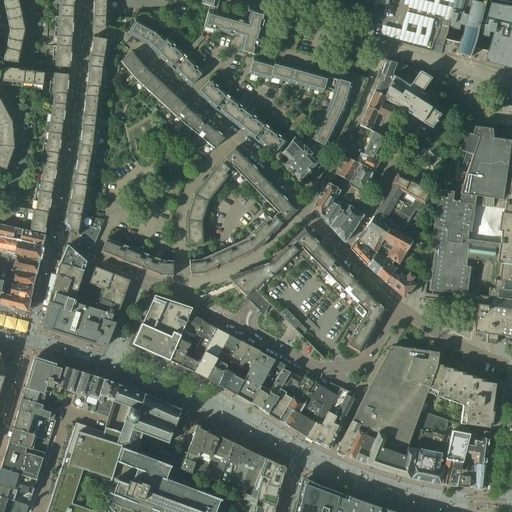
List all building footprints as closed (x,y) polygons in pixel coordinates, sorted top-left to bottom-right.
[(8,21),(23,18),(19,0),(9,0),(4,1),(8,21)] [(375,0),(374,4),(372,13),(370,24),(367,23),(364,34),(441,54),(448,29),(449,23),(463,26),(462,32),(459,43),(457,54),(470,58),(476,36),(477,30),(492,34),(490,39),(488,49),(485,62),(511,69),(511,3),(503,2),(497,1),(493,0),(489,0),(488,3),(489,3),(488,6),(484,5),(485,0),(470,0),(470,1),(466,0),(375,0)] [(74,18),(74,8),(59,7),(59,17),(74,18)] [(110,8),(93,7),(93,17),(109,18),(110,8)] [(240,21),(208,12),(204,27),(236,36),(238,37),(243,38),(240,51),(255,55),(266,15),(251,10),(248,23),(240,21)] [(58,23),(58,27),(73,28),(74,18),(59,17),(59,19),(52,19),(52,22),(58,23)] [(93,17),(93,28),(109,28),(109,18),(93,17)] [(26,30),(23,18),(8,21),(10,30),(26,30)] [(128,34),(138,39),(145,26),(135,20),(128,34)] [(156,32),(145,26),(138,39),(147,44),(156,32)] [(58,27),(58,33),(51,33),(51,37),(57,37),(73,38),(73,28),(58,27)] [(10,30),(8,40),(23,43),(26,30),(10,30)] [(147,44),(155,52),(165,41),(156,32),(147,44)] [(72,48),(73,38),(57,37),(57,47),(72,48)] [(107,49),(108,43),(114,44),(115,40),(93,37),(91,47),(101,48),(107,49)] [(165,41),(155,52),(163,60),(182,78),(190,86),(192,85),(201,75),(202,74),(203,73),(195,65),(188,59),(193,53),(192,52),(191,50),(185,56),(175,47),(167,39),(165,41)] [(8,40),(6,50),(21,53),(23,43),(8,40)] [(56,52),(56,56),(71,57),(72,48),(57,47),(56,48),(50,48),(50,52),(56,52)] [(107,49),(101,48),(91,47),(90,57),(105,59),(112,60),(112,56),(106,55),(107,49)] [(19,63),(19,62),(21,53),(6,50),(3,61),(19,63)] [(120,61),(128,70),(139,60),(132,52),(120,61)] [(49,62),(49,66),(55,67),(71,68),(71,57),(56,56),(56,62),(49,62)] [(88,67),(103,69),(105,59),(90,57),(88,67)] [(260,77),(263,62),(253,59),(249,74),(260,77)] [(128,70),(135,79),(146,69),(139,60),(128,70)] [(384,67),(380,78),(389,82),(392,76),(393,72),(396,63),(389,61),(386,60),(384,67)] [(271,80),(271,78),(274,65),(263,62),(260,77),(271,80)] [(274,65),(271,78),(281,80),(285,65),(274,62),(274,65)] [(281,80),(292,83),(296,68),(285,65),(281,80)] [(102,79),(103,73),(110,73),(110,70),(103,69),(88,67),(87,77),(102,79)] [(15,69),(4,68),(2,84),(13,86),(15,69)] [(306,71),(296,68),(292,83),(302,86),(306,71)] [(15,69),(13,86),(22,87),(24,70),(15,69)] [(154,76),(146,69),(135,79),(144,87),(154,76)] [(24,70),(22,87),(32,88),(34,71),(24,70)] [(34,71),(32,88),(42,89),(44,78),(44,72),(34,71)] [(302,86),(313,89),(317,74),(306,71),(302,86)] [(387,89),(384,97),(390,100),(388,103),(409,115),(408,118),(414,122),(416,119),(432,128),(435,122),(436,123),(438,121),(437,120),(440,114),(418,99),(421,94),(421,95),(422,94),(421,93),(431,78),(419,72),(409,87),(394,77),(394,78),(392,76),(389,82),(387,89)] [(69,75),(54,73),(53,79),(53,84),(68,86),(69,75)] [(323,92),(325,88),(327,77),(317,74),(313,89),(323,92)] [(162,84),(154,76),(144,87),(152,95),(162,84)] [(86,87),(103,89),(108,89),(108,86),(102,85),(102,79),(87,77),(86,87)] [(337,80),(327,77),(325,88),(334,91),(337,80)] [(377,85),(374,92),(384,97),(387,89),(389,82),(380,78),(377,85)] [(199,91),(197,93),(215,109),(219,112),(235,124),(246,110),(230,98),(228,96),(233,90),(230,87),(225,93),(209,79),(209,80),(208,81),(199,91)] [(337,80),(334,91),(349,95),(352,84),(337,80)] [(46,89),(45,93),(51,93),(67,95),(68,86),(53,84),(52,90),(46,89)] [(152,95),(160,102),(170,91),(162,84),(152,95)] [(101,99),(103,89),(86,87),(85,97),(101,99)] [(178,98),(170,91),(160,102),(168,110),(178,98)] [(334,91),(331,101),(346,106),(349,95),(334,91)] [(372,96),(368,107),(378,111),(377,113),(390,119),(390,118),(392,114),(394,109),(381,104),(384,97),(374,92),(372,97),(372,96)] [(67,95),(51,93),(50,103),(66,105),(67,95)] [(85,97),(84,106),(100,108),(101,99),(85,97)] [(176,117),(186,106),(178,98),(168,110),(176,117)] [(331,101),(327,110),(341,117),(346,106),(331,101)] [(511,106),(477,102),(475,121),(511,126),(511,124),(511,106)] [(66,105),(50,103),(48,112),(65,115),(66,105)] [(99,118),(100,108),(84,106),(83,116),(99,118)] [(186,106),(176,117),(214,149),(225,138),(186,106)] [(368,107),(360,126),(370,130),(377,113),(378,111),(368,107)] [(0,125),(13,122),(7,110),(0,113),(0,125)] [(246,110),(235,124),(258,142),(275,155),(286,141),(269,128),(267,126),(271,120),(268,117),(263,124),(246,110)] [(327,110),(322,120),(336,127),(341,117),(327,110)] [(65,115),(48,112),(47,122),(63,125),(65,115)] [(83,116),(82,126),(98,128),(99,118),(83,116)] [(322,120),(317,130),(331,137),(336,127),(322,120)] [(473,153),(458,198),(452,198),(453,189),(439,188),(434,224),(431,249),(435,249),(431,280),(430,290),(467,295),(471,265),(466,264),(467,258),(472,259),(488,261),(502,263),(500,280),(495,279),(494,288),(490,287),(488,296),(479,295),(474,332),(483,333),(482,342),(496,344),(497,335),(502,336),(511,337),(511,135),(492,133),(492,125),(468,121),(460,149),(473,153)] [(0,136),(14,135),(13,122),(0,125),(0,136)] [(63,125),(47,122),(45,132),(62,134),(63,125)] [(97,138),(98,128),(82,126),(80,136),(97,138)] [(326,147),(331,137),(317,130),(312,140),(326,147)] [(62,134),(45,132),(44,142),(60,144),(62,134)] [(373,132),(368,143),(380,149),(386,139),(373,132)] [(0,145),(15,148),(14,135),(0,136),(0,145)] [(80,136),(79,145),(96,148),(97,138),(80,136)] [(303,146),(294,136),(282,153),(289,160),(284,164),(300,180),(317,163),(310,156),(312,154),(304,145),(303,146)] [(60,144),(44,142),(42,152),(59,154),(60,144)] [(380,149),(368,143),(364,152),(376,157),(380,149)] [(0,156),(11,160),(15,148),(0,145),(0,156)] [(94,158),(96,148),(79,145),(78,155),(94,158)] [(192,261),(189,261),(190,276),(204,275),(215,270),(220,268),(229,264),(230,263),(240,258),(254,252),(263,243),(271,235),(279,227),(284,223),(284,222),(297,210),(289,202),(281,194),(274,186),(266,179),(258,171),(251,163),(243,156),(235,148),(221,162),(218,165),(225,173),(229,170),(232,166),(240,174),(248,182),(255,189),(263,197),(270,205),(278,212),(276,214),(276,215),(271,220),(268,217),(261,224),(253,232),(245,240),(234,245),(224,249),(218,252),(214,254),(209,256),(201,260),(192,261)] [(59,154),(42,152),(41,162),(58,164),(59,154)] [(356,162),(374,171),(379,161),(375,159),(363,154),(360,153),(356,162)] [(76,165),(93,168),(94,158),(78,155),(76,165)] [(0,167),(6,169),(7,170),(11,160),(0,156),(0,167)] [(345,156),(340,165),(351,171),(356,162),(345,156)] [(58,164),(41,162),(39,171),(56,174),(58,164)] [(374,171),(356,162),(351,171),(369,181),(374,171)] [(76,165),(74,174),(91,177),(93,168),(76,165)] [(210,174),(222,184),(228,176),(225,173),(218,165),(210,174)] [(340,165),(335,175),(346,181),(351,171),(340,165)] [(411,177),(414,170),(404,166),(401,172),(411,177)] [(56,174),(39,171),(38,181),(54,184),(56,174)] [(369,181),(351,171),(346,181),(364,190),(369,181)] [(411,180),(397,173),(391,184),(392,184),(402,191),(417,201),(425,205),(431,195),(417,184),(411,180)] [(73,184),(89,187),(91,177),(74,174),(73,184)] [(210,174),(203,183),(215,192),(222,184),(210,174)] [(54,184),(38,181),(36,191),(52,194),(54,184)] [(339,188),(330,183),(328,182),(327,185),(328,185),(315,207),(322,217),(332,199),(339,188)] [(194,194),(208,202),(215,192),(203,183),(194,194)] [(87,191),(88,191),(94,192),(94,188),(89,187),(73,184),(71,194),(86,197),(87,191)] [(402,191),(392,184),(387,193),(397,199),(402,191)] [(52,194),(36,191),(34,201),(51,204),(52,194)] [(402,191),(397,199),(382,224),(385,226),(398,233),(407,217),(417,201),(402,191)] [(397,199),(387,193),(373,217),(372,219),(382,224),(397,199)] [(69,204),(84,206),(91,208),(92,204),(85,203),(86,197),(71,194),(69,204)] [(205,212),(208,202),(194,194),(190,207),(205,212)] [(332,199),(322,217),(330,227),(344,204),(342,202),(340,204),(332,199)] [(34,201),(33,209),(32,210),(49,213),(51,204),(34,201)] [(69,204),(68,213),(83,216),(84,206),(69,204)] [(346,243),(363,216),(344,204),(330,227),(346,243)] [(187,219),(202,222),(205,212),(190,207),(187,219)] [(31,226),(24,225),(23,230),(30,231),(30,230),(45,233),(49,213),(32,210),(32,214),(33,214),(31,226)] [(68,213),(66,224),(79,235),(82,220),(89,221),(89,217),(83,216),(68,213)] [(104,220),(89,217),(89,221),(82,220),(79,235),(93,247),(104,220)] [(202,222),(187,219),(187,220),(187,234),(202,233),(202,222)] [(385,226),(382,224),(372,219),(366,227),(364,230),(375,239),(376,237),(385,226)] [(0,237),(42,247),(44,239),(45,235),(32,232),(30,231),(23,230),(0,224),(0,237)] [(389,254),(400,264),(412,240),(398,233),(385,226),(376,237),(380,240),(378,242),(389,254)] [(356,351),(359,353),(365,344),(371,334),(377,324),(379,320),(380,319),(385,310),(377,302),(376,302),(373,298),(369,294),(361,286),(355,280),(353,278),(346,270),(338,262),(336,260),(328,252),(320,244),(312,236),(305,229),(298,236),(292,241),(290,243),(286,247),(293,256),(297,252),(299,250),(302,247),(309,255),(317,263),(325,271),(327,273),(335,281),(343,289),(350,297),(358,304),(366,312),(364,316),(358,326),(352,336),(346,346),(356,351)] [(380,240),(376,237),(375,239),(364,230),(358,237),(358,238),(350,250),(364,262),(378,242),(380,240)] [(202,233),(187,234),(188,245),(203,244),(202,233)] [(0,254),(10,256),(10,254),(39,260),(42,247),(0,237),(0,254)] [(107,239),(101,253),(110,257),(120,260),(130,264),(139,268),(145,271),(159,276),(173,277),(173,261),(162,261),(154,258),(151,256),(148,255),(145,254),(135,250),(126,246),(116,242),(107,239)] [(378,242),(364,262),(376,274),(389,254),(378,242)] [(60,263),(84,271),(86,262),(68,245),(60,263)] [(286,247),(278,254),(286,263),(293,256),(286,247)] [(0,265),(36,274),(39,260),(10,254),(10,256),(0,254),(0,265)] [(278,270),(286,263),(278,254),(271,262),(278,270)] [(389,254),(376,274),(385,282),(393,272),(400,264),(389,254)] [(254,289),(257,292),(278,270),(271,262),(229,279),(242,292),(246,296),(254,289)] [(57,275),(80,282),(84,271),(60,263),(57,275)] [(0,292),(2,284),(12,286),(13,282),(33,286),(36,274),(0,265),(0,270),(1,271),(0,273),(0,292)] [(107,290),(112,274),(96,267),(89,283),(102,288),(107,290)] [(395,274),(393,272),(385,282),(387,284),(390,286),(404,298),(415,285),(401,273),(398,277),(395,274)] [(120,306),(129,281),(112,274),(107,290),(102,288),(99,298),(120,306)] [(52,292),(75,299),(80,282),(57,275),(52,292)] [(0,292),(30,300),(33,286),(13,282),(12,286),(2,284),(0,292)] [(245,297),(250,302),(254,308),(259,314),(263,318),(269,306),(270,305),(259,294),(257,292),(254,289),(246,296),(245,297)] [(25,311),(25,310),(28,309),(30,300),(0,292),(0,309),(0,310),(1,310),(2,310),(6,311),(8,310),(15,312),(17,314),(19,314),(20,315),(21,314),(22,314),(23,314),(23,313),(24,313),(24,312),(25,311)] [(43,327),(105,347),(120,306),(99,298),(95,309),(75,302),(75,299),(52,292),(43,327)] [(154,295),(142,323),(142,324),(141,324),(133,342),(134,345),(169,361),(190,314),(193,308),(192,308),(192,307),(177,303),(165,298),(154,295)] [(282,307),(276,313),(300,334),(305,329),(282,307)] [(190,314),(169,361),(179,365),(192,344),(204,322),(190,314)] [(179,365),(194,372),(217,329),(204,322),(192,344),(179,365)] [(217,329),(194,372),(206,378),(230,336),(217,329)] [(240,341),(230,336),(206,378),(217,384),(240,341)] [(217,384),(226,389),(249,346),(240,341),(217,384)] [(408,444),(421,410),(428,391),(437,364),(438,352),(392,345),(390,350),(389,349),(364,395),(351,421),(357,424),(367,429),(355,460),(369,466),(410,478),(417,450),(412,448),(408,444)] [(259,352),(249,346),(226,389),(236,394),(259,352)] [(236,394),(251,403),(275,360),(259,352),(236,394)] [(34,357),(25,387),(53,397),(54,393),(63,366),(34,357)] [(251,403),(259,408),(283,369),(290,372),(292,369),(275,360),(251,403)] [(491,428),(494,406),(500,407),(503,387),(497,386),(497,384),(491,383),(490,385),(485,384),(485,380),(476,379),(476,376),(466,375),(466,373),(456,371),(457,369),(447,368),(447,366),(437,364),(428,391),(435,393),(434,395),(462,405),(459,424),(491,428)] [(54,393),(64,396),(65,390),(66,390),(72,369),(63,366),(54,393)] [(83,409),(93,375),(78,371),(72,369),(66,390),(72,392),(75,393),(71,405),(83,409)] [(290,372),(283,369),(259,408),(269,414),(278,395),(277,394),(290,373),(290,372)] [(269,414),(279,420),(302,379),(290,373),(277,394),(278,395),(269,414)] [(83,409),(94,413),(105,379),(93,375),(83,409)] [(279,420),(286,425),(307,397),(316,383),(304,376),(302,379),(279,420)] [(119,384),(105,379),(94,413),(108,418),(120,385),(119,385),(119,384)] [(286,425),(304,436),(311,422),(318,426),(326,408),(340,387),(330,382),(327,389),(316,383),(307,397),(286,425)] [(228,511),(233,499),(192,483),(179,479),(180,477),(168,473),(167,476),(164,475),(168,468),(163,466),(159,464),(159,465),(156,463),(158,457),(137,449),(143,433),(169,443),(181,410),(145,394),(144,395),(130,389),(120,385),(108,418),(105,428),(104,432),(76,423),(48,509),(46,511),(228,511)] [(22,398),(50,407),(53,397),(25,387),(22,398)] [(345,394),(353,398),(355,394),(340,387),(326,408),(318,426),(319,426),(312,440),(319,444),(345,394)] [(319,444),(328,449),(353,398),(345,394),(319,444)] [(63,400),(53,397),(50,407),(59,410),(63,400)] [(55,421),(59,410),(50,407),(22,398),(19,409),(55,421)] [(19,409),(13,428),(50,439),(55,421),(19,409)] [(441,485),(447,458),(452,437),(446,435),(430,431),(432,426),(447,429),(448,421),(421,410),(408,444),(412,448),(417,450),(410,478),(441,485)] [(357,424),(351,421),(337,450),(336,452),(344,455),(357,424)] [(304,436),(312,440),(319,426),(318,426),(311,422),(304,436)] [(367,429),(357,424),(344,455),(355,460),(367,429)] [(199,454),(208,430),(197,425),(187,452),(192,454),(198,456),(199,454)] [(45,453),(50,439),(13,428),(9,442),(45,453)] [(210,458),(218,435),(208,430),(199,454),(210,458)] [(453,431),(452,437),(447,458),(454,459),(463,460),(466,450),(471,451),(473,435),(469,434),(453,431)] [(475,464),(475,467),(485,467),(485,465),(489,465),(491,463),(493,448),(492,445),(488,445),(488,439),(490,432),(482,431),(481,437),(473,435),(471,451),(471,453),(476,454),(475,464)] [(210,458),(203,478),(218,483),(233,442),(218,435),(210,458)] [(37,479),(45,453),(9,442),(0,467),(37,479)] [(233,442),(218,483),(229,487),(244,448),(233,442)] [(244,448),(229,487),(245,493),(250,495),(255,484),(257,478),(260,469),(264,458),(244,448)] [(192,454),(187,452),(180,469),(192,473),(194,466),(198,456),(192,454)] [(272,511),(275,507),(278,497),(277,497),(280,485),(283,473),(279,465),(264,458),(260,469),(257,478),(255,484),(250,495),(245,493),(243,499),(241,498),(238,504),(241,505),(240,510),(237,509),(235,511),(272,511)] [(449,485),(454,459),(447,458),(441,485),(449,485)] [(463,463),(463,460),(454,459),(449,485),(457,486),(459,476),(470,477),(469,488),(474,488),(475,467),(475,464),(463,463)] [(0,484),(32,495),(37,479),(0,467),(0,468),(0,484)] [(483,489),(485,467),(475,467),(474,488),(483,489)] [(459,476),(457,486),(469,488),(470,477),(459,476)] [(334,511),(338,503),(342,494),(319,485),(309,480),(306,479),(300,484),(300,487),(299,487),(296,501),(293,511),(334,511)] [(0,484),(0,496),(28,506),(32,495),(0,484)] [(385,511),(387,509),(368,503),(342,494),(338,503),(334,511),(385,511)] [(0,496),(0,511),(6,511),(26,511),(28,506),(0,496)]
